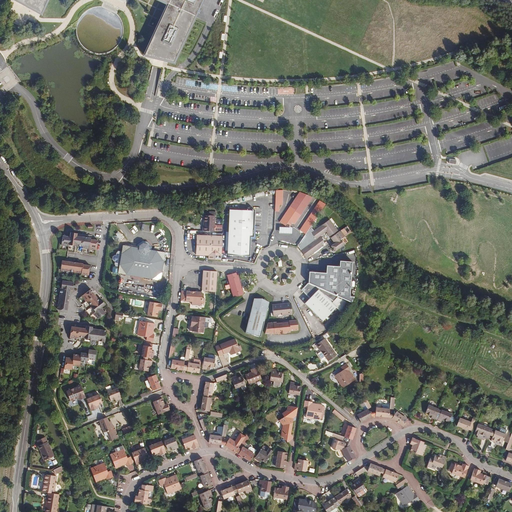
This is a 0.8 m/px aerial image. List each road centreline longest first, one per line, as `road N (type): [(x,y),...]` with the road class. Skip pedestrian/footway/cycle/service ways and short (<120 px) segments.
road 1 (tertiary): [(14,511),(46,290),(39,226)]
road 2 (residential): [(511,477),(473,461),(443,435),(416,428),(329,480),(289,477)]
road 3 (residential): [(107,218),(100,274),(75,295),(64,348)]
